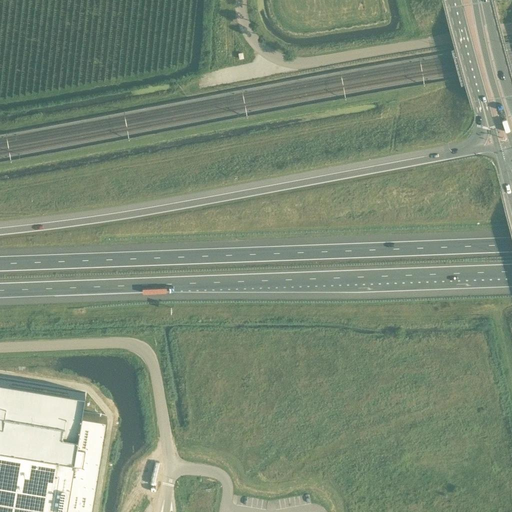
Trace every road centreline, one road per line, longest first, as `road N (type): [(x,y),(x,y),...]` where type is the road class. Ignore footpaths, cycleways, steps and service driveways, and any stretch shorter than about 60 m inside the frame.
road 1 (motorway): [(511,244),(0,264)]
road 2 (motorway): [(0,291),(511,271)]
road 3 (motorway): [(468,152),(0,231)]
road 4 (unclassified): [(241,0),(261,46),(299,63),(511,29)]
road 5 (unclassified): [(0,346),(117,341),(147,355),(167,484)]
road 6 (primary): [(511,142),(474,0)]
